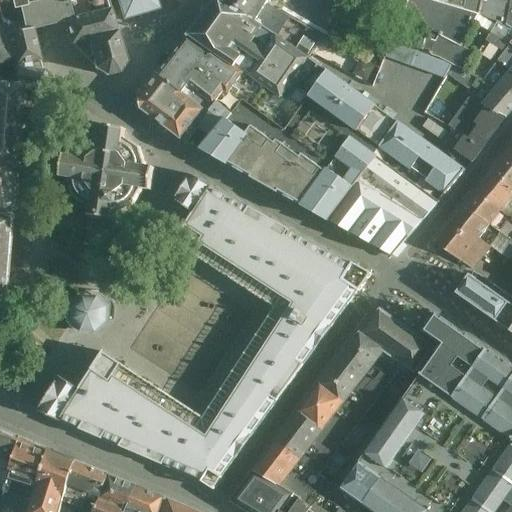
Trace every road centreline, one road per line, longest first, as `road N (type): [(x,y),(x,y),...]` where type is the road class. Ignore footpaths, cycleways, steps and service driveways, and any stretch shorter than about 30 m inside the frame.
road 1 (residential): [(511,130),(217,509)]
road 2 (residential): [(0,407),(217,509)]
